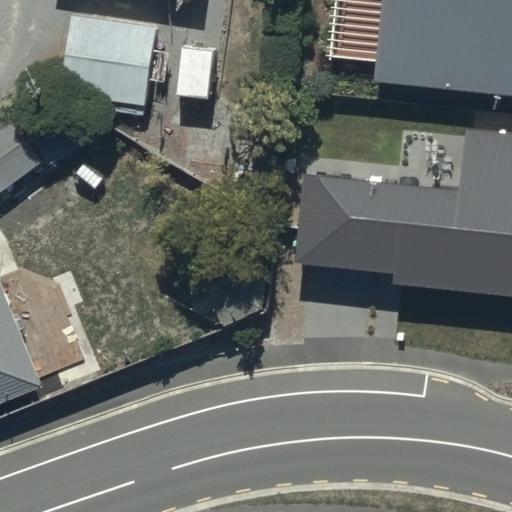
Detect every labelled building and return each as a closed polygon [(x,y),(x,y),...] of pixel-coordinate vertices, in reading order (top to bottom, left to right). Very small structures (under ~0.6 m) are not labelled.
[(511,83),(511,0),(380,0),(375,72),(511,83)] [(164,17),(75,6),(65,84),(154,95),(164,17)] [(15,109),(0,119),(0,222),(10,236),(74,191),(15,109)] [(511,124),(465,119),(458,180),(307,161),(295,255),(511,281),(511,124)] [(0,256),(0,391),(46,373),(0,256)]
